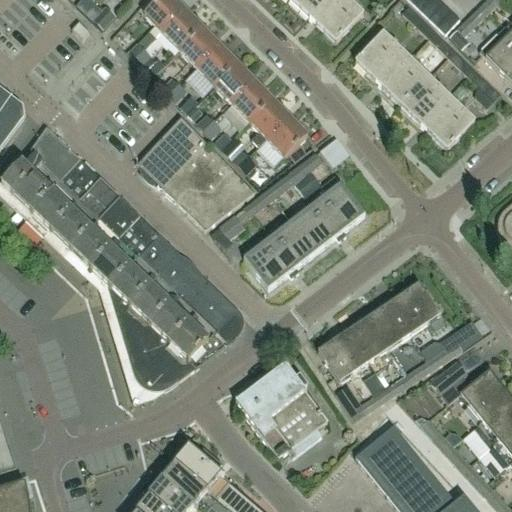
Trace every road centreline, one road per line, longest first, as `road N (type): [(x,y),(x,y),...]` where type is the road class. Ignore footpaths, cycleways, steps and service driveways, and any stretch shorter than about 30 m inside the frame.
road 1 (residential): [(277,335),(0,75)]
road 2 (residential): [(225,0),(314,85),(425,220)]
road 3 (residential): [(56,452),(163,421),(277,335)]
road 4 (residential): [(277,335),(425,220)]
road 5 (unclassified): [(56,452),(23,338),(0,316)]
road 6 (residential): [(511,326),(425,220)]
